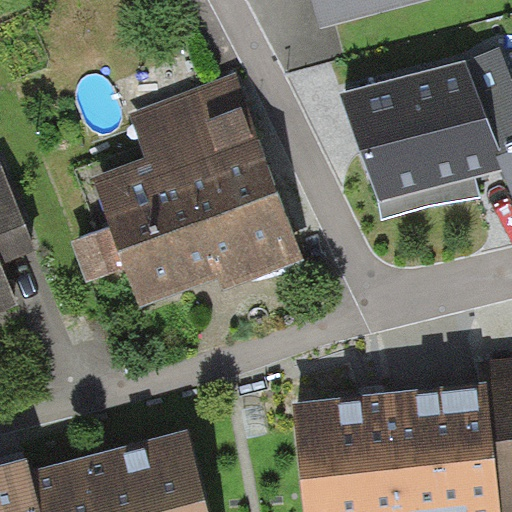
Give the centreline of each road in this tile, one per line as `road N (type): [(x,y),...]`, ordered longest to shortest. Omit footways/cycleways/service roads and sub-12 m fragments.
road 1 (residential): [(23,426),(362,318)]
road 2 (residential): [(362,318),(203,0)]
road 3 (residential): [(362,318),(511,281)]
